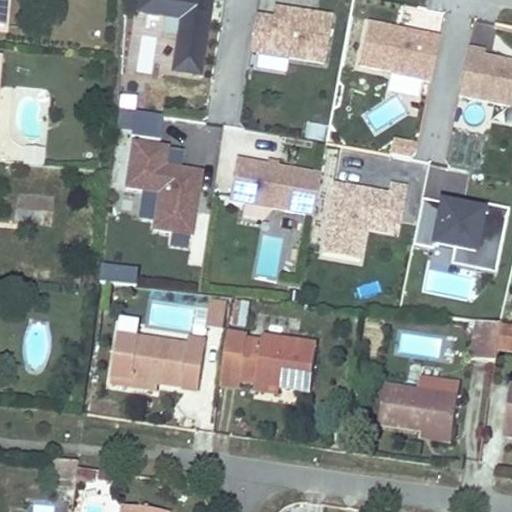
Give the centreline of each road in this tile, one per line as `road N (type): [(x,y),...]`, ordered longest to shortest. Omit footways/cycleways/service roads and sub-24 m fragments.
road 1 (residential): [(511,502),(247,463)]
road 2 (residential): [(247,463),(79,442)]
